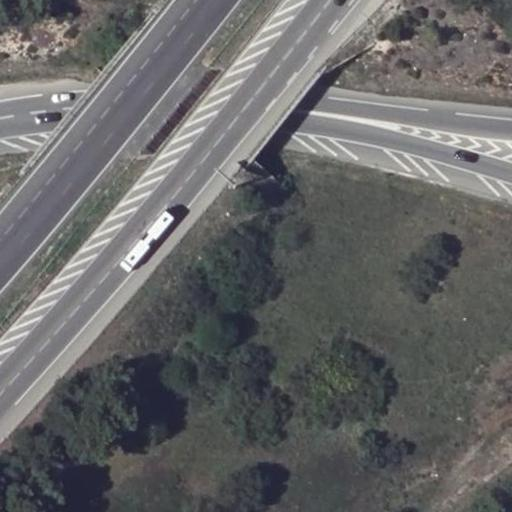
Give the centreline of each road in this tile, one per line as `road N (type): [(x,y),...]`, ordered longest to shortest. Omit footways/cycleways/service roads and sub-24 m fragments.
road 1 (motorway): [(0,397),(279,65)]
road 2 (motorway): [(206,0),(0,247)]
road 3 (motorway): [(511,174),(426,147),(203,101)]
road 4 (motorway): [(511,125),(203,101)]
road 5 (motorway): [(203,101),(74,104),(0,116)]
